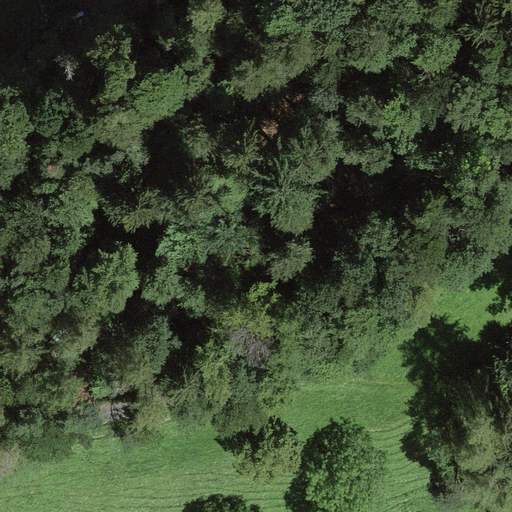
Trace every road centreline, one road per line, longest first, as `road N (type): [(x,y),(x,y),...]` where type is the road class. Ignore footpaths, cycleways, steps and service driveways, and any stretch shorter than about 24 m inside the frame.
road 1 (residential): [(0,432),(286,359),(511,174)]
road 2 (track): [(286,359),(309,374),(435,378),(511,357)]
